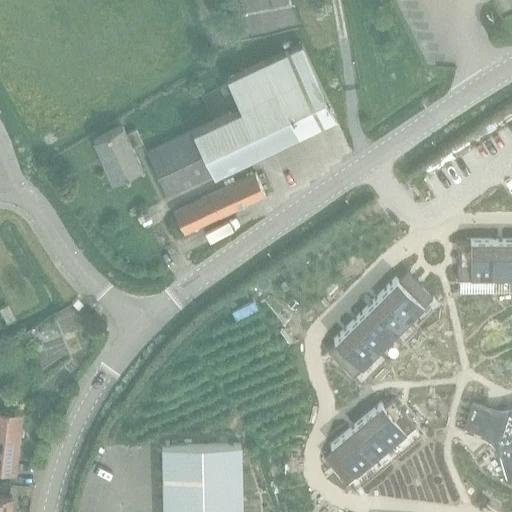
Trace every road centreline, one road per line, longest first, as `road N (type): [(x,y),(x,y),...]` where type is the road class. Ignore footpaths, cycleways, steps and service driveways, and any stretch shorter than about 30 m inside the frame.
road 1 (unclassified): [(138,326),(372,157)]
road 2 (residential): [(412,511),(333,498),(315,478),(310,452),(325,391),(314,348),(326,320)]
road 3 (residential): [(45,511),(71,430),(138,326)]
road 4 (residential): [(138,326),(70,260),(36,201),(8,177)]
road 5 (unclassified): [(372,157),(511,68)]
road 6 (residential): [(326,320),(428,223)]
